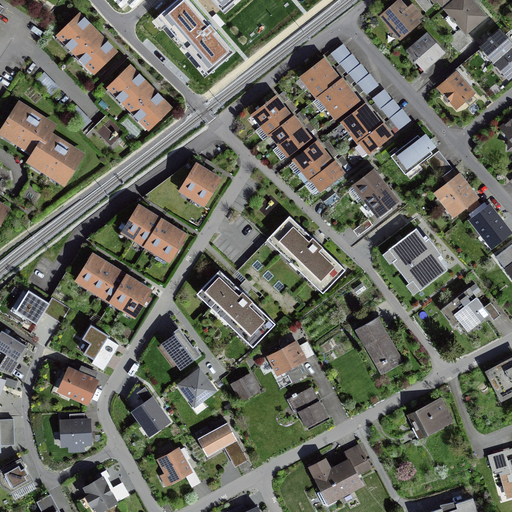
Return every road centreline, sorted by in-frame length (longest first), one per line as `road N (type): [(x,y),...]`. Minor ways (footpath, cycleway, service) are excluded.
road 1 (track): [(330,0),(0,254)]
road 2 (residential): [(252,163),(105,386),(103,413),(120,453)]
road 3 (residential): [(252,163),(369,271),(444,374)]
road 4 (residential): [(120,453),(51,485),(30,454),(18,416),(29,365),(51,326)]
road 5 (residential): [(219,127),(79,233),(47,286)]
road 6 (residential): [(259,475),(444,374)]
road 7 (residential): [(346,21),(219,127)]
road 8 (residential): [(346,21),(456,142)]
